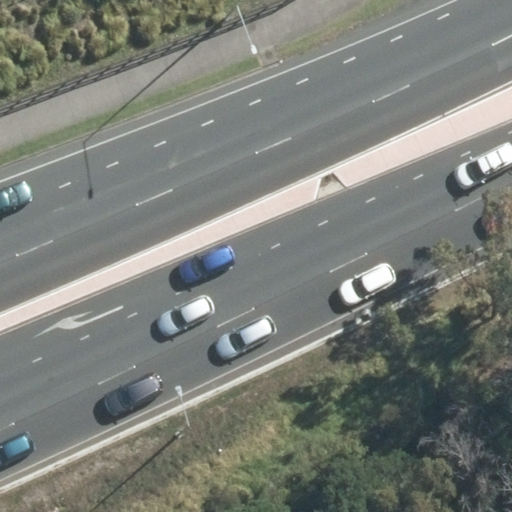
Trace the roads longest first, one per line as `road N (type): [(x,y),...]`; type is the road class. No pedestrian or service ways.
road 1 (primary): [(511,145),(0,361)]
road 2 (primary): [(0,205),(511,3)]
